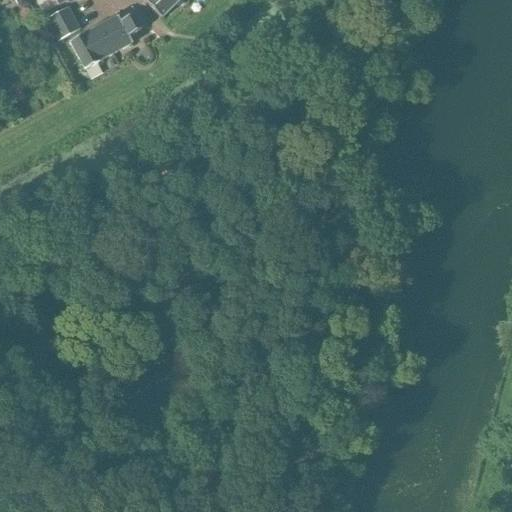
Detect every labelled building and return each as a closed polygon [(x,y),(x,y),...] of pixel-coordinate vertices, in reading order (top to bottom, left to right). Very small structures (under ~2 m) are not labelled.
[(51,0),(56,8),(71,0),(51,0)] [(146,0),(142,4),(159,22),(181,0),(146,0)] [(52,32),(72,21),(66,9),(46,21),(52,32)] [(38,29),(28,10),(19,14),(29,33),(38,29)] [(116,19),(93,32),(108,59),(131,46),(128,39),(140,33),(132,18),(120,25),(116,19)] [(79,32),(72,21),(52,32),(58,43),(79,32)] [(108,59),(93,32),(83,37),(69,44),(84,72),(98,64),(108,59)]
